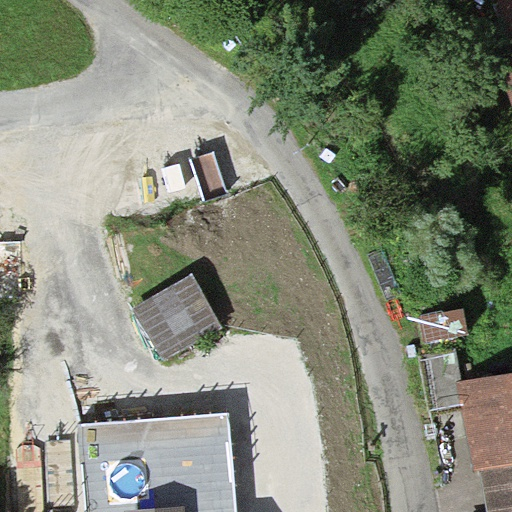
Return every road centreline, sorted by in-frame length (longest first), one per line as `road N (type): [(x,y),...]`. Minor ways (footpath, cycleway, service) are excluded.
road 1 (residential): [(415,511),(388,390),(342,256),(282,150),(225,93),(85,0)]
road 2 (track): [(22,113),(8,154),(11,208),(38,325),(87,460)]
